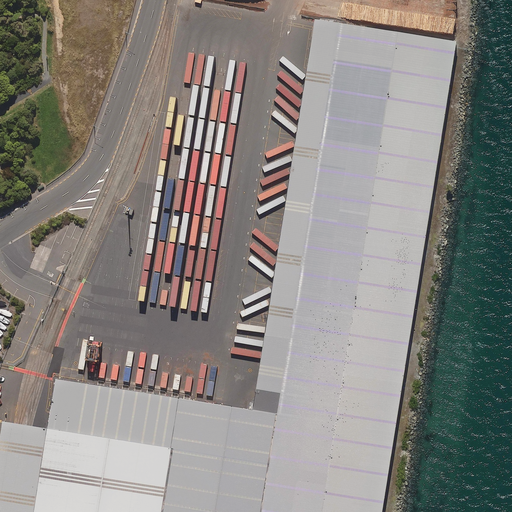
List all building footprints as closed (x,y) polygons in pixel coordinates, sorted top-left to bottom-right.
[(53,372),(44,426),(171,445),(160,511),(263,511),(279,415),(397,433),(406,373),(287,355),(339,19),(314,15),(254,403),(53,372)] [(457,46),(459,36),(339,19),(287,355),(406,373),(457,46)] [(384,511),(397,433),(279,415),(263,511),(384,511)] [(0,511),(31,511),(44,426),(5,417),(0,446),(0,511)] [(31,511),(160,511),(171,445),(44,426),(31,511)]
